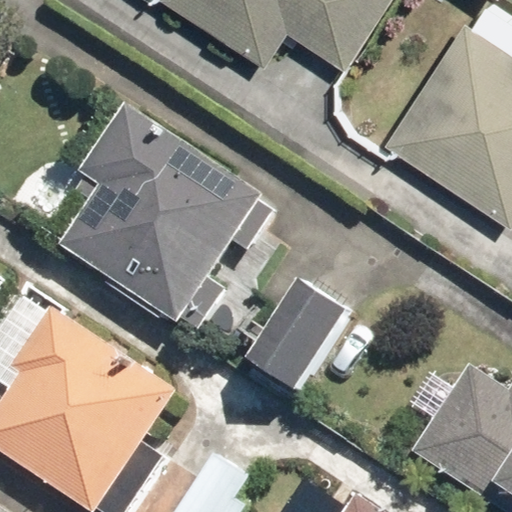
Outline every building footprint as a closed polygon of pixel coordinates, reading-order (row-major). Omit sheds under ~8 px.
[(401,0),(184,0),(278,59),(298,28),(360,66),(401,0)] [(511,40),(477,19),(401,140),(511,210),(511,40)] [(278,195),(137,104),(93,171),(117,187),(77,249),(194,325),(278,195)] [(367,310),(318,278),(265,361),(314,393),(367,310)] [(109,511),(191,390),(62,305),(23,363),(37,373),(0,428),(0,444),(102,511),(109,511)] [(511,385),(477,364),(420,453),(511,511),(511,385)] [(221,451),(181,511),(251,511),(270,482),(221,451)] [(392,511),(365,495),(354,511),(392,511)] [(0,511),(20,511),(0,499),(0,511)]
